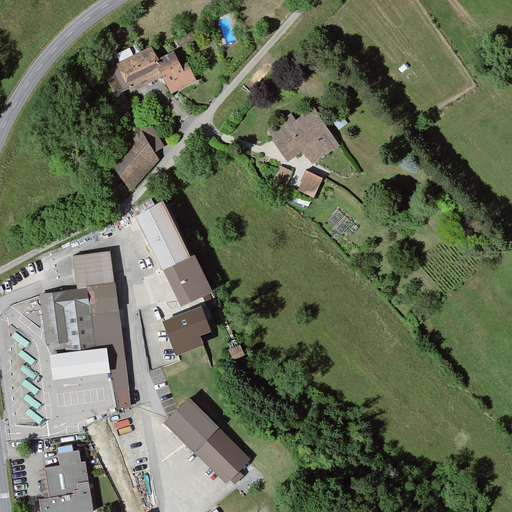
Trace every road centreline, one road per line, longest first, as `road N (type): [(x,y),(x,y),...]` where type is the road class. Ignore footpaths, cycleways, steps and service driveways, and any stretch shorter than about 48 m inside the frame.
road 1 (residential): [(310,0),(139,195),(0,271)]
road 2 (tertiary): [(0,134),(61,43),(117,0)]
